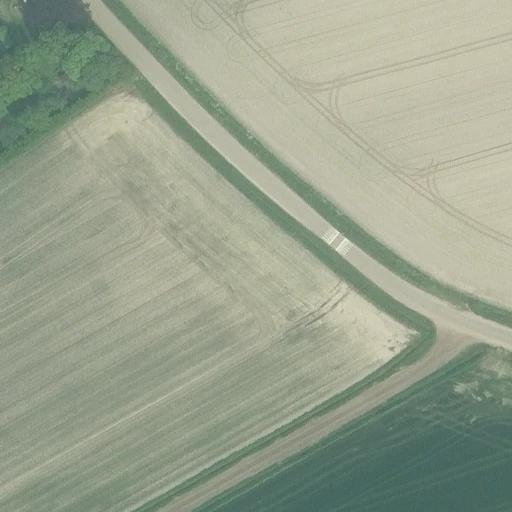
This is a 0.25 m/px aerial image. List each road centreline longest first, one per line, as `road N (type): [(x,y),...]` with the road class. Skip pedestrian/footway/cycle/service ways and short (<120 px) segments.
road 1 (unclassified): [(511,345),(469,329),(356,257),(244,157),(101,0)]
road 2 (track): [(168,511),(437,357),(469,329)]
